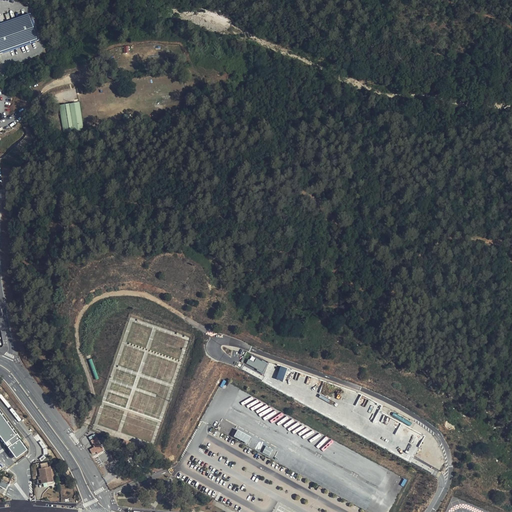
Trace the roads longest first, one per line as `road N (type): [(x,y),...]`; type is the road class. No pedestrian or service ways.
road 1 (track): [(511,266),(487,248),(448,243),(384,291),(363,292),(341,270),(325,219),(291,194),(254,195),(199,224),(150,212),(102,216),(59,244),(33,300),(88,424)]
road 2 (unclassified): [(105,511),(78,455),(5,362)]
